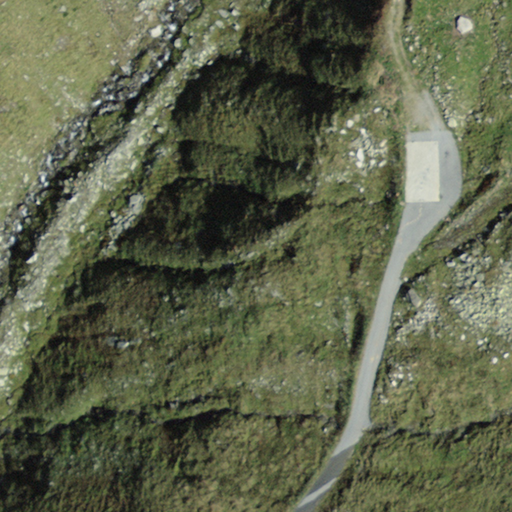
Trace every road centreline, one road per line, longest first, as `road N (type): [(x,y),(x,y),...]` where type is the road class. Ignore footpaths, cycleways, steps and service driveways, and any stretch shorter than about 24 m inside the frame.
road 1 (track): [(291,511),(335,452),(381,291),(457,172),(392,30),(402,0)]
road 2 (track): [(381,291),(511,191)]
